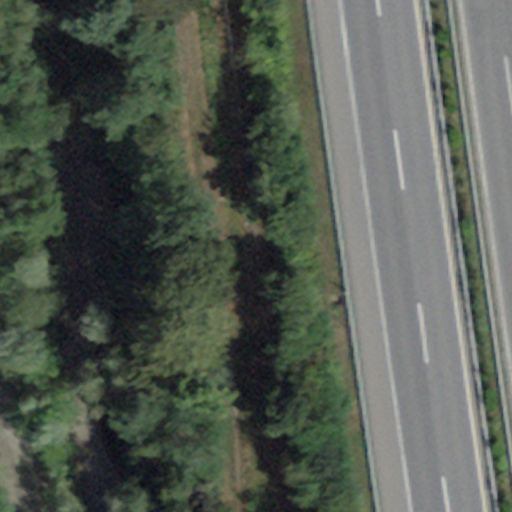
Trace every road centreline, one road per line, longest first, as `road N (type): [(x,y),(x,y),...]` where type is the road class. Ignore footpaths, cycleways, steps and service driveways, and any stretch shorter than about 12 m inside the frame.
road 1 (motorway): [(371,0),(443,511)]
road 2 (track): [(241,511),(205,269),(178,0)]
road 3 (motorway): [(511,119),(495,0)]
